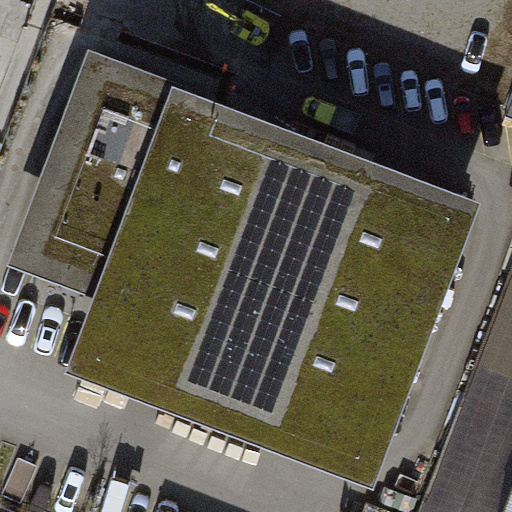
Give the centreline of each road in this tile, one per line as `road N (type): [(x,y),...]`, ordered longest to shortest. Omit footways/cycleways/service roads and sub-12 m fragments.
road 1 (unknown): [(369,511),(476,218),(475,186),(451,163),(117,34),(87,34),(67,59)]
road 2 (unknown): [(0,389),(316,511)]
road 3 (unknown): [(67,59),(0,259)]
